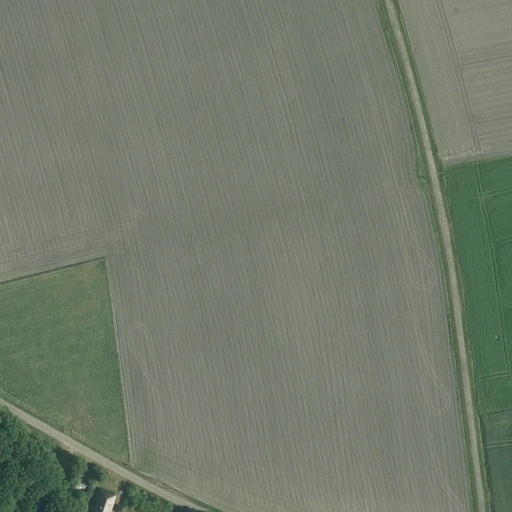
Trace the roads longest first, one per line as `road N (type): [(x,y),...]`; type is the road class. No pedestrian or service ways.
road 1 (unclassified): [(484,511),(443,226),(382,0)]
road 2 (unclassified): [(206,511),(0,399)]
